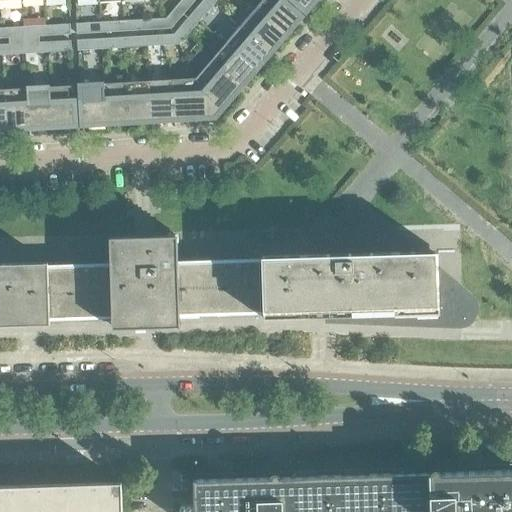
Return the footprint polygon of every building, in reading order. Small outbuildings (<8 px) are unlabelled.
[(204,15),(215,3),(211,0),(203,0),(197,8),(204,15)] [(264,0),(257,9),(286,34),(302,16),(283,0),(264,0)] [(315,0),(292,0),(306,11),(315,0)] [(176,7),(166,18),(171,28),(184,14),(176,7)] [(286,34),(257,9),(242,26),(271,52),(286,34)] [(171,28),(166,18),(152,19),(152,29),(171,28)] [(188,18),(182,25),(189,32),(196,24),(188,18)] [(139,30),(139,20),(123,21),(124,31),(139,30)] [(124,31),(123,21),(108,22),(108,32),(124,31)] [(92,23),(77,24),(77,34),(93,33),(92,23)] [(71,34),(70,24),(55,25),(55,35),(71,34)] [(182,25),(178,30),(186,36),(189,32),(182,25)] [(39,26),(24,27),(24,40),(40,39),(39,26)] [(271,52),(242,26),(227,44),(256,69),(271,52)] [(24,40),(24,27),(8,28),(9,41),(24,40)] [(163,45),(162,35),(153,35),(153,45),(163,45)] [(140,46),(140,36),(124,37),(125,47),(140,46)] [(125,47),(124,37),(109,38),(109,48),(125,47)] [(40,39),(24,40),(25,53),(41,52),(40,39)] [(94,49),(93,39),(78,40),(78,50),(94,49)] [(24,40),(9,41),(9,54),(25,53),(24,40)] [(71,40),(56,41),(56,51),(72,50),(71,40)] [(256,69),(227,44),(212,61),(242,86),(256,69)] [(212,61),(196,79),(215,117),(242,86),(212,61)] [(215,117),(196,79),(172,81),(175,119),(215,117)] [(172,81),(150,82),(152,121),(175,119),(172,81)] [(150,82),(127,83),(129,122),(152,121),(150,82)] [(129,122),(127,83),(104,85),(106,123),(129,122)] [(74,85),(50,87),(52,127),(76,125),(74,85)] [(106,123),(104,85),(80,86),(83,125),(106,123)] [(52,127),(50,87),(27,88),(30,128),(52,127)] [(30,128),(27,88),(4,89),(7,129),(30,128)] [(344,247),(264,250),(264,259),(178,261),(178,254),(177,254),(177,248),(177,230),(105,232),(105,251),(106,263),(43,265),(43,261),(0,262),(0,324),(48,323),(48,320),(110,318),(110,327),(179,325),(179,315),(263,313),(263,317),(335,314),(335,331),(472,336),(478,335),(479,334),(483,333),(487,329),(489,324),(490,318),(490,313),(488,308),(484,303),(453,275),(452,245),(416,245),(377,210),(344,247)] [(511,511),(511,469),(441,472),(440,469),(438,467),(435,467),(432,467),(430,470),(430,472),(281,477),(280,475),(278,472),(275,472),(272,473),(270,475),(270,477),(193,480),(194,511),(511,511)] [(122,511),(122,482),(0,485),(0,511),(122,511)]
